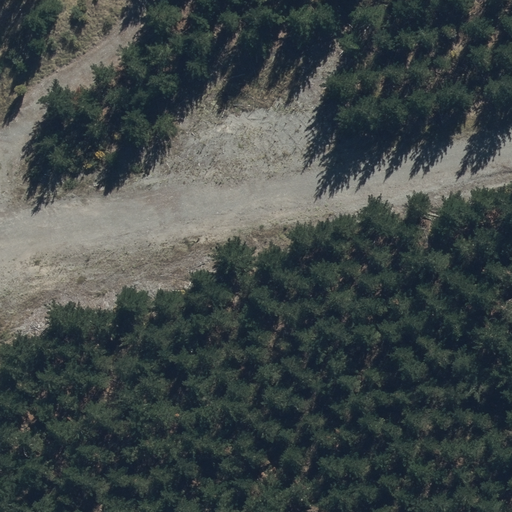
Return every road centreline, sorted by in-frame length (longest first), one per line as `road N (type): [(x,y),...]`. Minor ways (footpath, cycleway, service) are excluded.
road 1 (unclassified): [(0,230),(511,149)]
road 2 (track): [(144,0),(130,29),(26,114),(0,199)]
